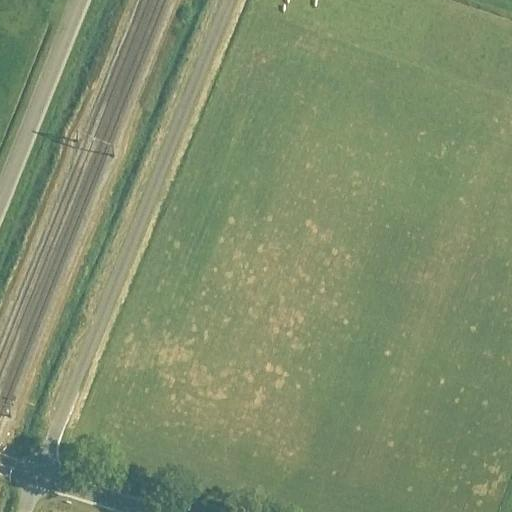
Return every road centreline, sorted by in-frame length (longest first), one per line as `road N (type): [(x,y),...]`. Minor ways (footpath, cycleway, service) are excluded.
road 1 (unclassified): [(36,480),(228,0)]
road 2 (unclassified): [(0,195),(78,0)]
